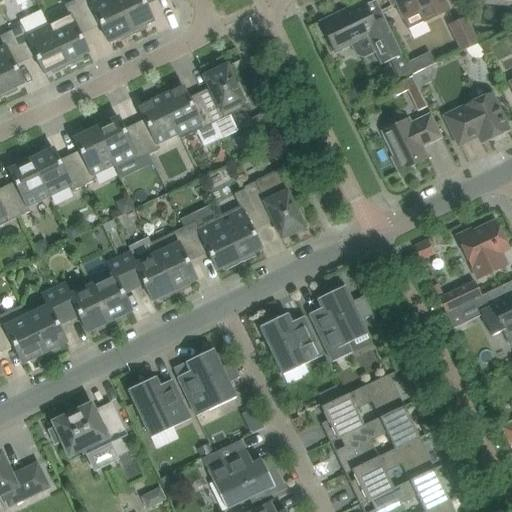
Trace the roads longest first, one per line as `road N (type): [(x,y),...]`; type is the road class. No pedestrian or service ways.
road 1 (residential): [(0,133),(213,30),(199,0)]
road 2 (residential): [(374,233),(266,9),(285,0)]
road 3 (residential): [(227,301),(0,414)]
road 4 (residential): [(323,511),(227,301)]
road 5 (residential): [(374,233),(227,301)]
road 6 (residential): [(509,170),(374,233)]
